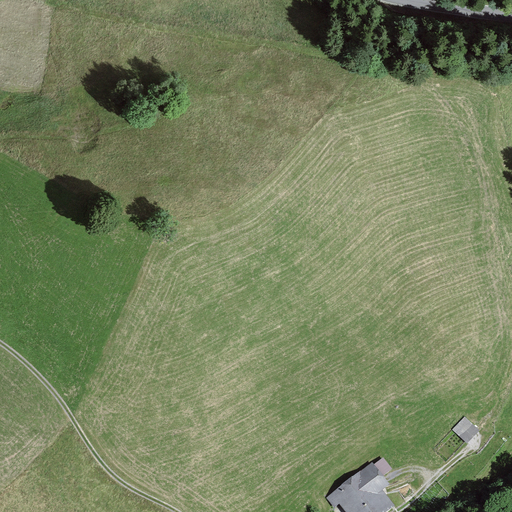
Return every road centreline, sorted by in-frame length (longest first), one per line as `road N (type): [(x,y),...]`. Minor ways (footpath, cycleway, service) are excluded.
road 1 (track): [(511,286),(461,131),(422,79),(47,0)]
road 2 (track): [(0,343),(54,392),(106,470),(176,511)]
road 3 (track): [(391,511),(477,441),(511,368)]
